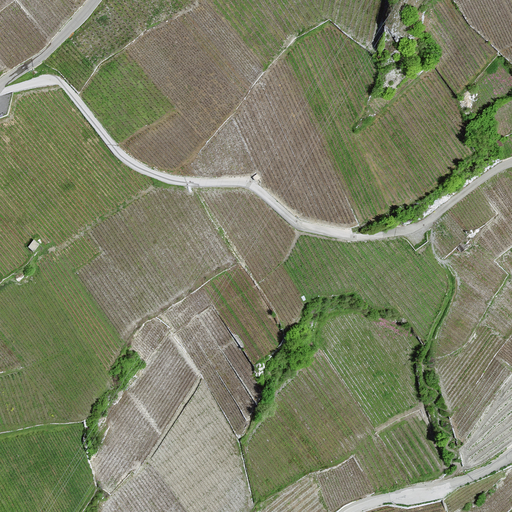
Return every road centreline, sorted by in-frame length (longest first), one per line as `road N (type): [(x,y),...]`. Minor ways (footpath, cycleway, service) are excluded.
road 1 (track): [(511,165),(414,233),(363,238),(294,227),(247,187),(180,184),(128,166),(56,82),(0,91)]
road 2 (track): [(511,454),(444,486),(348,511)]
